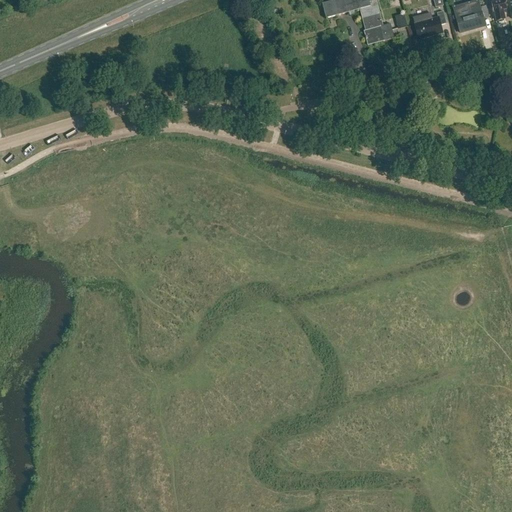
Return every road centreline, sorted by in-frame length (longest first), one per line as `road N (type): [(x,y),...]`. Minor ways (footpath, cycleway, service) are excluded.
road 1 (tertiary): [(0,146),(147,105),(278,126)]
road 2 (tertiary): [(511,187),(278,126)]
road 3 (residential): [(511,55),(299,105)]
